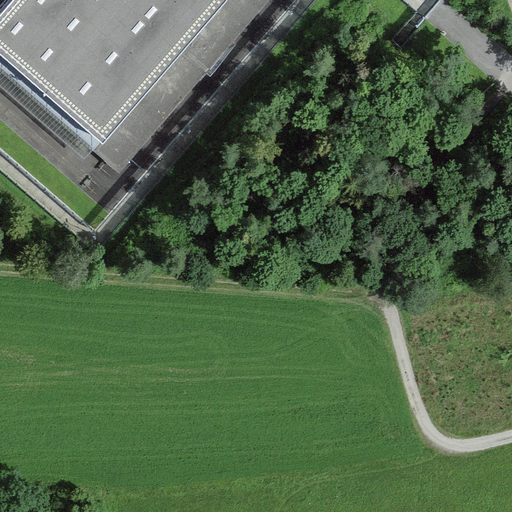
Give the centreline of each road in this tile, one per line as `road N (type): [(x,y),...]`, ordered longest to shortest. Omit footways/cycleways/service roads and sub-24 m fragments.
road 1 (track): [(0,264),(386,296)]
road 2 (track): [(511,47),(510,67),(385,229),(386,296)]
road 3 (track): [(386,296),(423,427),(457,449),(511,436)]
